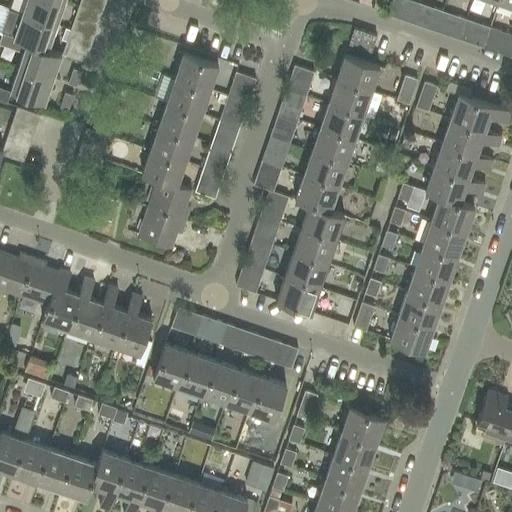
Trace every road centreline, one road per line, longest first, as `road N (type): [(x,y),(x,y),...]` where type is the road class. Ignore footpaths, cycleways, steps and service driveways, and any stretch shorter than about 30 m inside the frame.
road 1 (residential): [(215,299),(243,221),(236,190),(301,0)]
road 2 (residential): [(454,390),(238,316),(215,299)]
road 3 (residential): [(215,299),(192,283),(0,215)]
road 4 (residential): [(511,67),(317,0)]
road 5 (residential): [(410,511),(454,390)]
road 6 (residential): [(473,338),(511,222)]
